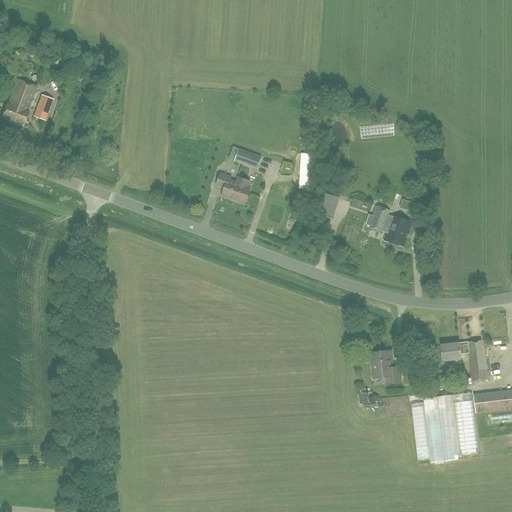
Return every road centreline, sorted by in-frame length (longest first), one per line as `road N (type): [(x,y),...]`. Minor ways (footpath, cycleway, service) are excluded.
road 1 (unclassified): [(511,300),(393,300),(88,192)]
road 2 (unclassified): [(100,511),(88,192)]
